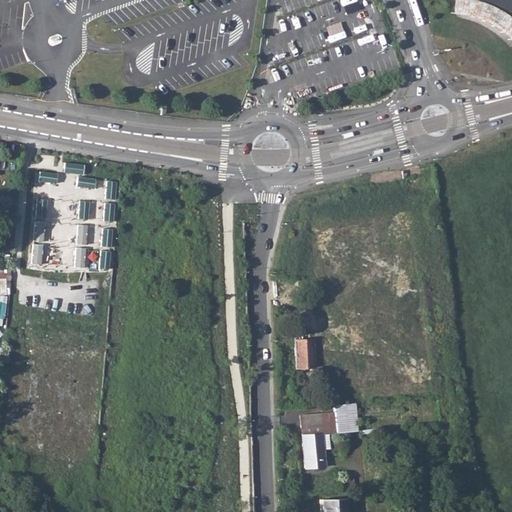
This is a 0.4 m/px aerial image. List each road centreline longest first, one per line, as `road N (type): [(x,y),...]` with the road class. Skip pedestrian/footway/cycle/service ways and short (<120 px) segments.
road 1 (tertiary): [(266,511),(257,269),(271,178)]
road 2 (tertiary): [(0,121),(245,157)]
